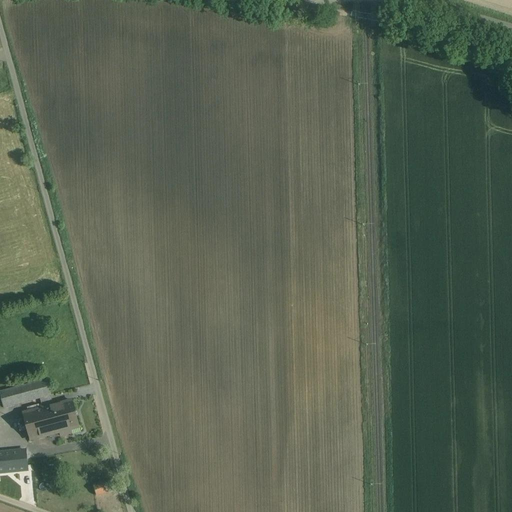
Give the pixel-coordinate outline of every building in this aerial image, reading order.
[(47,380),(0,392),(0,393),(4,408),(48,396),(48,399),(51,398),(51,396),(51,395),(47,380)] [(48,399),(42,400),(44,409),(54,406),(51,398),(48,399)] [(44,409),(24,414),(25,419),(28,430),(31,440),(55,434),(55,433),(60,432),(61,437),(72,434),(71,429),(79,427),(72,401),(54,406),(44,409)] [(28,430),(25,419),(17,421),(20,432),(28,430)] [(25,451),(0,453),(0,475),(27,472),(25,451)] [(111,482),(94,487),(96,495),(106,493),(113,491),(111,482)] [(113,491),(106,493),(109,503),(116,501),(113,491)]
